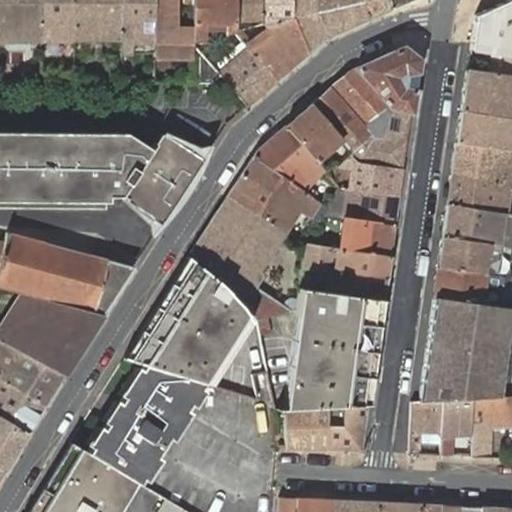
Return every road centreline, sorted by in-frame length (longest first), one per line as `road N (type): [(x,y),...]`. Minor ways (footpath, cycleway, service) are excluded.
road 1 (residential): [(0,508),(252,119),(333,49),(417,17),(443,20)]
road 2 (residential): [(378,475),(443,20)]
road 3 (residential): [(511,483),(378,475)]
